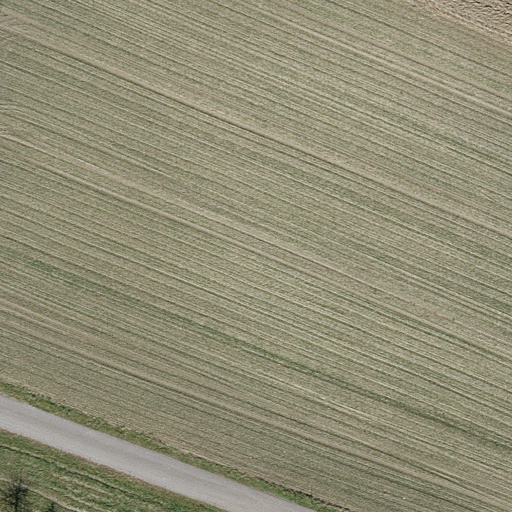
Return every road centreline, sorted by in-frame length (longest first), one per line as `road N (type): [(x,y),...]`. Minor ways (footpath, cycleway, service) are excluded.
road 1 (motorway): [(160,0),(511,196)]
road 2 (track): [(294,511),(0,410)]
